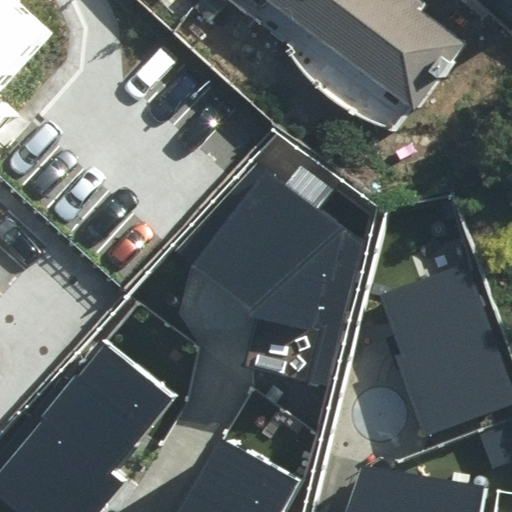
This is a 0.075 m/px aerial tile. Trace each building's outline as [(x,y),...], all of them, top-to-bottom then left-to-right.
[(66,0),(0,0),(0,82),(6,88),(77,10),(66,0)] [(290,0),(431,104),(451,77),(457,81),(469,64),(464,60),(476,44),(433,12),(442,1),(439,0),(290,0)] [(511,0),(503,0),(511,8),(511,0)] [(265,154),(211,224),(274,272),(255,352),(333,369),(369,212),(312,167),(300,182),(265,154)] [(379,279),(421,429),(509,404),(467,255),(379,279)] [(144,295),(0,462),(0,499),(15,511),(89,511),(187,399),(197,340),(144,295)] [(322,422),(254,378),(185,511),(286,511),(307,465),(322,422)] [(336,511),(446,511),(452,489),(348,465),(336,511)]
